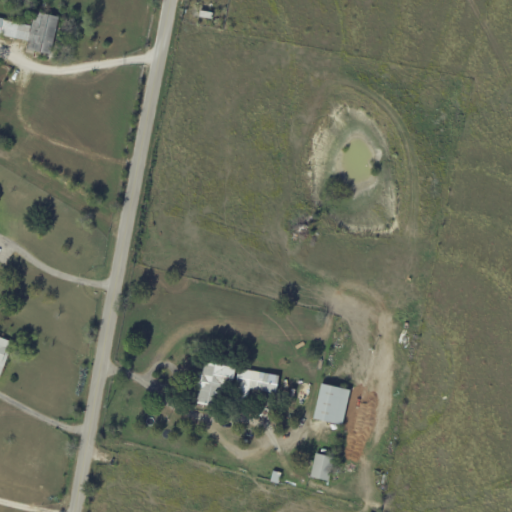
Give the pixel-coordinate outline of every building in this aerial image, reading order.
[(200,10),(213,12),(211,19),(199,17),(200,10)] [(59,17),(51,55),(26,49),(28,41),(0,34),(0,18),(3,19),(3,20),(31,26),(33,22),(31,22),(32,18),(33,18),(35,12),(59,17)] [(0,337),(13,343),(0,378),(0,337)] [(204,363),(236,368),(232,388),(222,386),(218,408),(197,404),(199,391),(195,390),(198,373),(202,374),(204,363)] [(275,394),(250,389),(248,403),(233,400),(239,369),(280,377),(277,394),(275,394)] [(334,423),(314,419),(322,385),(350,391),(343,425),(334,423)] [(335,459),(329,482),(311,478),(316,454),(335,459)] [(273,472),(281,474),(279,484),(271,482),(273,472)]
